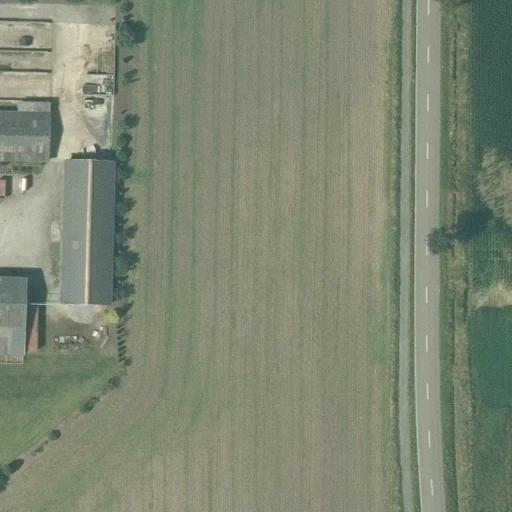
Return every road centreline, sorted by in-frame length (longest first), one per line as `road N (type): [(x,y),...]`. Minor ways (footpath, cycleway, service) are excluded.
road 1 (tertiary): [(428,0),(433,511)]
road 2 (track): [(44,222),(76,92),(76,19)]
